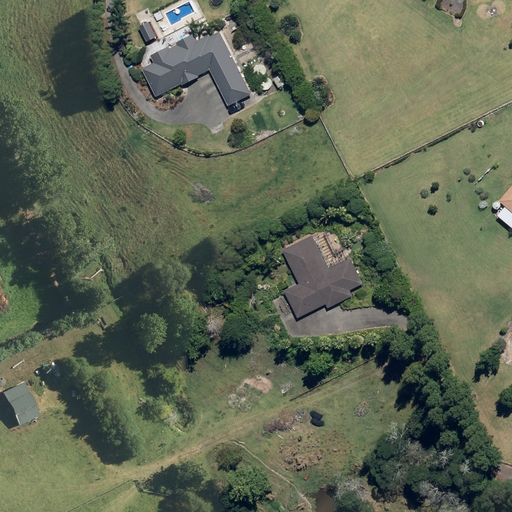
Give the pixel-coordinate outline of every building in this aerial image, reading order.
[(151,23),(141,27),(148,43),(158,38),(151,23)] [(229,107),(253,95),(222,32),(212,37),(211,35),(199,41),(196,35),(178,44),(179,45),(172,49),(171,47),(153,56),(156,63),(144,69),(158,97),(184,85),(184,86),(201,78),(200,76),(211,71),(229,107)] [(275,87),(261,63),(250,69),(264,93),(275,87)] [(284,74),(274,80),(280,89),(285,86),(290,83),(284,74)] [(511,187),(501,201),(511,210),(511,187)] [(300,284),(286,291),(300,318),(327,304),(329,308),(354,296),(351,290),(365,284),(352,258),(330,269),(315,238),(285,254),(300,284)] [(21,384),(0,392),(0,394),(7,410),(16,427),(36,416),(28,400),(21,384)]
